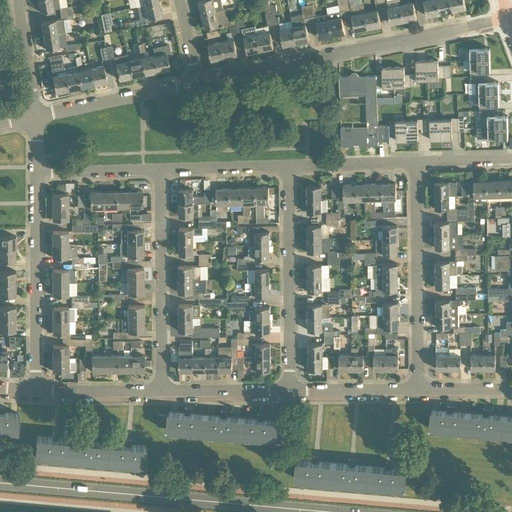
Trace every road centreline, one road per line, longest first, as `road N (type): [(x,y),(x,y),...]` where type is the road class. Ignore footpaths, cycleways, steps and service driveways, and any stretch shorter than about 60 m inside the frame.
road 1 (secondary): [(319,511),(0,483)]
road 2 (residential): [(197,80),(510,17)]
road 3 (residential): [(417,390),(412,162)]
road 4 (residential): [(290,390),(285,165)]
road 5 (residential): [(160,391),(157,169)]
road 6 (residential): [(33,390),(32,174)]
road 7 (residential): [(35,115),(197,80)]
road 8 (residential): [(290,390),(160,391)]
road 9 (residential): [(157,169),(285,165)]
road 10 (residential): [(285,165),(412,162)]
road 11 (residential): [(160,391),(33,390)]
road 12 (residential): [(417,390),(290,390)]
road 13 (residential): [(32,174),(157,169)]
